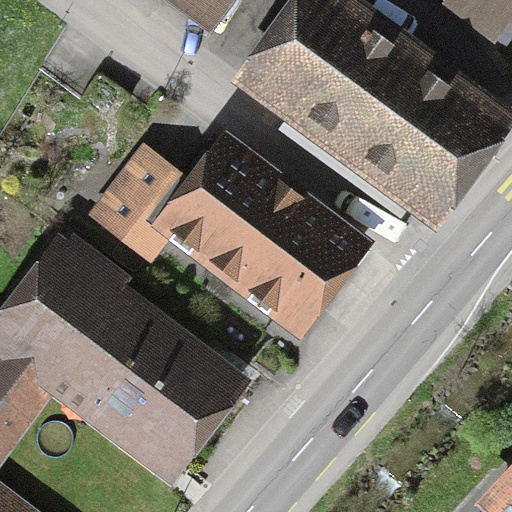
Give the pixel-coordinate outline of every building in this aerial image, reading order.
[(174,0),(205,23),(222,0),(174,0)] [(496,123),(327,0),(308,0),(256,73),(436,205),(496,123)] [(511,0),(456,0),(452,6),(493,36),(511,10),(511,0)] [(352,244),(228,150),(197,191),(149,155),(102,217),(149,253),(173,222),(297,316),(352,244)] [(0,511),(23,511),(0,494),(0,442),(56,368),(110,296),(119,303),(131,287),(72,243),(7,328),(0,322),(0,511)] [(227,385),(119,303),(110,296),(56,368),(173,456),(227,385)] [(511,511),(511,476),(490,501),(494,505),(486,511),(511,511)]
